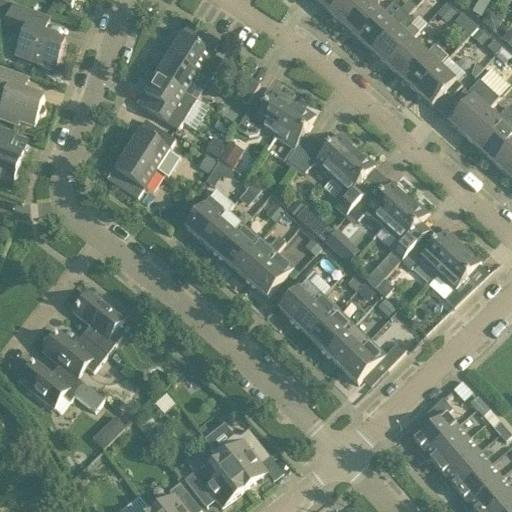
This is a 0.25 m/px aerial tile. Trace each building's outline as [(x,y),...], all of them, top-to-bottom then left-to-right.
[(55,0),(71,10),(77,0),(55,0)] [(316,0),(314,2),(329,16),(344,0),(316,0)] [(344,30),(368,4),(363,0),(344,0),(329,16),(344,30)] [(359,43),(382,17),(368,4),(344,30),(359,43)] [(404,15),(408,18),(415,11),(408,5),(401,12),(404,15)] [(449,23),(457,13),(447,5),(439,14),(449,23)] [(482,6),(480,5),(478,9),(474,15),(482,20),(488,10),(486,9),(482,6)] [(65,44),(44,36),(49,22),(13,9),(4,34),(23,41),(16,61),(54,75),(65,44)] [(401,12),(394,21),(400,27),(408,18),(404,15),(401,12)] [(501,22),(490,13),(482,23),(492,32),(501,22)] [(373,56),(397,30),(382,17),(359,43),(373,56)] [(464,45),(471,37),(477,30),(464,20),(462,17),(455,25),(465,34),(460,40),(464,45)] [(411,28),(414,24),(408,18),(400,27),(397,30),(373,56),(388,70),(412,44),(419,36),(411,28)] [(218,48),(189,29),(170,59),(209,84),(220,67),(219,62),(212,57),(218,48)] [(477,30),(471,37),(483,46),(488,39),(477,30)] [(511,33),(510,32),(502,42),(511,49),(511,33)] [(403,83),(426,57),(412,44),(388,70),(403,83)] [(494,44),(487,51),(495,59),(501,52),(494,44)] [(426,57),(403,83),(417,96),(441,70),(449,62),(434,49),(426,57)] [(511,58),(503,51),(496,59),(504,66),(511,58)] [(196,103),(200,98),(209,84),(170,59),(158,79),(196,103)] [(462,90),(441,70),(417,96),(432,110),(440,101),(449,109),(454,104),(451,101),(462,90)] [(45,113),(43,110),(42,109),(44,102),(18,92),(23,80),(0,71),(0,102),(5,105),(0,117),(0,121),(18,128),(19,124),(34,130),(39,117),(40,118),(43,117),(45,113)] [(158,79),(139,109),(167,127),(177,134),(196,103),(158,79)] [(250,81),(237,102),(247,108),(260,88),(250,81)] [(465,140),(489,114),(499,103),(479,84),(468,96),(464,93),(454,104),(449,109),(458,117),(450,126),(465,140)] [(257,137),(261,132),(274,140),(294,110),(288,106),(290,103),(276,94),(262,115),(252,109),(237,132),(248,139),(257,137)] [(229,116),(230,109),(225,106),(224,106),(218,109),(217,116),(223,119),(226,118),(229,116)] [(511,113),(508,109),(500,118),(507,124),(511,117),(511,113)] [(296,170),(313,149),(302,141),(316,119),(302,110),(300,113),(294,110),(274,140),(294,153),(287,164),(296,170)] [(480,153),(503,127),(489,114),(465,140),(480,153)] [(157,173),(169,153),(176,143),(147,125),(128,155),(157,173)] [(494,167),(511,147),(511,135),(503,127),(480,153),(494,167)] [(0,186),(12,190),(24,158),(10,153),(15,138),(0,132),(0,186)] [(341,137),(323,156),(313,149),(296,170),(306,177),(314,167),(332,183),(356,156),(351,151),(353,148),(341,137)] [(214,142),(206,154),(216,161),(224,149),(214,142)] [(509,180),(511,176),(511,147),(494,167),(509,180)] [(238,159),(225,151),(218,161),(231,170),(238,159)] [(109,185),(138,203),(157,173),(128,155),(109,185)] [(356,156),(332,183),(342,193),(335,201),(334,210),(345,220),(346,220),(368,196),(359,188),(376,169),(364,158),(361,161),(356,156)] [(201,168),(210,174),(217,164),(208,158),(201,168)] [(229,180),(233,174),(219,165),(206,186),(214,191),(221,180),(224,181),(229,180)] [(394,185),(376,204),(368,196),(346,220),(345,220),(344,221),(353,229),(367,215),(384,231),(409,204),(404,199),(406,196),(394,185)] [(252,186),(246,193),(255,201),(261,195),(252,186)] [(185,231),(202,245),(228,215),(233,209),(217,194),(211,200),(185,231)] [(185,195),(172,199),(175,210),(188,206),(185,195)] [(297,221),(306,210),(298,203),(289,214),(296,221),(297,221)] [(420,244),(412,236),(429,217),(417,206),(414,209),(409,204),(384,231),(395,241),(390,257),(391,258),(389,260),(397,268),(400,265),(401,265),(420,244)] [(274,208),(267,217),(276,224),(283,216),(274,208)] [(218,259),(244,229),(228,215),(202,245),(218,259)] [(235,273),(261,243),(244,229),(218,259),(235,273)] [(325,229),(316,239),(324,246),(332,236),(325,229)] [(446,233),(429,252),(420,244),(401,265),(401,266),(398,269),(405,275),(408,272),(410,273),(419,263),(437,279),(462,252),(456,247),(459,244),(446,233)] [(345,242),(336,234),(325,246),(334,254),(345,242)] [(278,240),(269,250),(261,243),(235,273),(251,287),(277,257),(276,256),(285,246),(278,240)] [(306,250),(316,259),(322,252),(312,243),(306,250)] [(462,252),(437,279),(454,295),(446,304),(456,314),(474,293),(464,285),(482,265),(469,254),(467,257),(462,252)] [(328,274),(336,265),(326,256),(318,265),(328,274)] [(277,257),(251,287),(268,302),(294,272),(277,257)] [(381,279),(378,276),(376,274),(366,285),(376,293),(385,283),(381,279)] [(353,281),(347,287),(356,294),(361,289),(353,281)] [(295,328),(323,299),(307,284),(279,312),(295,328)] [(365,305),(372,297),(363,289),(356,296),(365,305)] [(91,297),(75,317),(93,332),(86,341),(108,359),(122,340),(115,335),(124,323),(91,297)] [(311,343),(339,314),(323,299),(295,328),(311,343)] [(386,304),(379,311),(388,320),(395,313),(386,304)] [(326,358),(354,329),(339,314),(311,343),(326,358)] [(342,373),(370,344),(354,329),(326,358),(342,373)] [(44,356),(62,371),(77,382),(86,371),(94,377),(108,359),(86,341),(79,351),(60,336),(44,356)] [(370,344),(342,373),(358,388),(380,366),(389,375),(408,355),(399,347),(386,360),(370,344)] [(62,371),(55,381),(36,366),(20,386),(53,412),(63,401),(70,406),(75,401),(94,416),(104,403),(77,382),(62,371)] [(478,401),(471,407),(477,414),(484,407),(478,401)] [(430,430),(414,444),(420,450),(417,456),(419,457),(422,460),(458,430),(447,417),(453,412),(443,402),(423,422),(430,430)] [(483,421),(490,414),(484,407),(477,414),(483,421)] [(115,443),(126,432),(116,420),(104,431),(115,443)] [(501,426),(493,432),(500,439),(507,433),(501,426)] [(437,470),(469,443),(458,430),(422,460),(425,463),(425,465),(431,464),(437,470)] [(220,462),(245,494),(267,476),(261,468),(270,461),(248,433),(238,441),(242,446),(220,462)] [(506,446),(511,440),(511,438),(507,433),(500,439),(506,446)] [(444,486),(479,456),(469,443),(437,470),(442,476),(439,482),(441,482),(444,486)] [(458,496),(490,469),(479,456),(444,486),(446,489),(447,491),(453,489),(458,496)] [(206,511),(216,503),(222,511),(245,494),(220,462),(199,479),(195,475),(184,483),(206,511)] [(465,511),(501,481),(490,469),(458,496),(463,502),(461,508),(462,508),(465,511)] [(490,511),(511,494),(501,481),(465,511),(490,511)] [(169,495),(173,499),(156,511),(199,511),(180,487),(169,495)] [(511,511),(511,494),(490,511),(511,511)]
